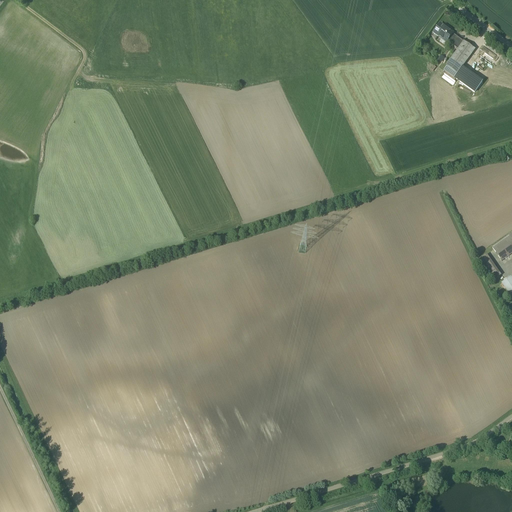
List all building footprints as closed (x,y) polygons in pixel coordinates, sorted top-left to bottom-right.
[(452,34),(438,24),(431,34),(445,44),(452,34)] [(451,36),(447,43),(455,49),(461,42),(451,36)] [(455,75),(473,51),(461,42),(444,67),(455,75)] [(511,254),(511,234),(493,248),(503,261),(511,254)] [(487,256),(480,261),(494,281),(501,276),(487,256)] [(511,292),(511,276),(502,283),(510,294),(511,292)]
